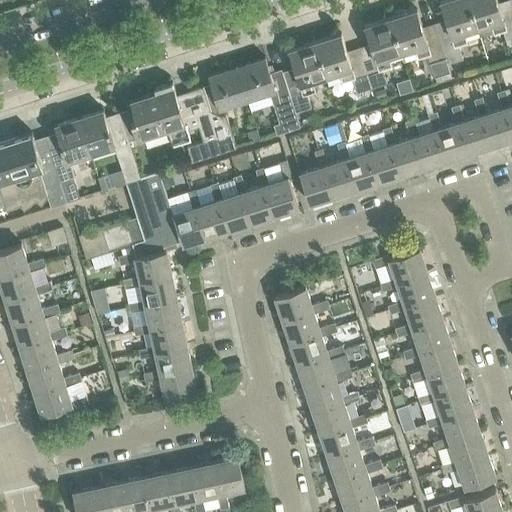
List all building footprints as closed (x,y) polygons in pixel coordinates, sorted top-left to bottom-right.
[(439,0),(448,25),(435,29),(451,78),(453,77),(448,62),(462,57),(457,43),(466,40),(464,31),(476,27),(467,0),(439,0)] [(497,0),(467,0),(476,27),(491,23),(493,32),(502,29),(507,43),(511,41),(511,7),(511,5),(500,8),(497,0)] [(417,8),(389,16),(400,51),(415,47),(417,56),(421,55),(423,64),(427,75),(435,73),(438,82),(451,78),(435,29),(424,32),(417,8)] [(372,49),(359,53),(370,87),(386,81),(382,67),(391,64),(388,55),(400,51),(389,16),(364,24),(372,49)] [(340,32),(314,40),(325,76),(339,71),(342,80),(351,77),(356,91),(365,88),(370,87),(359,53),(348,56),(340,32)] [(296,73),(284,77),(294,111),(296,110),(310,106),(306,91),(315,88),(312,80),(325,76),(314,40),(288,48),(296,73)] [(265,56),(235,65),(245,97),(250,95),(254,108),(272,102),(278,122),(273,124),(276,132),(300,125),(296,110),(294,111),(284,77),(281,68),(270,72),(265,56)] [(213,89),(205,92),(210,109),(213,111),(215,112),(218,105),(245,97),(235,65),(208,74),(213,89)] [(418,78),(411,80),(413,88),(421,86),(418,78)] [(187,132),(197,129),(199,129),(187,92),(186,92),(177,95),(171,79),(152,85),(153,89),(124,98),(128,112),(120,115),(127,138),(166,126),(171,142),(189,136),(187,132)] [(202,84),(185,89),(186,92),(187,92),(199,129),(203,141),(188,145),(192,159),(234,145),(225,113),(220,115),(215,112),(213,111),(210,109),(205,92),(202,84)] [(384,87),(373,91),(376,99),(387,95),(384,87)] [(365,88),(356,91),(358,98),(367,95),(365,88)] [(501,106),(487,111),(482,112),(492,143),(511,136),(511,126),(505,105),(510,103),(506,90),(497,92),(501,106)] [(478,114),(465,118),(459,120),(469,150),(492,143),(482,112),(487,111),(483,97),(474,100),(478,114)] [(455,121),(442,125),(436,127),(446,157),(469,150),(459,120),(465,118),(460,104),(451,107),(455,121)] [(103,107),(78,115),(89,151),(113,144),(124,180),(139,175),(130,145),(127,138),(120,115),(106,119),(103,107)] [(415,119),(409,121),(423,165),(446,157),(436,127),(442,125),(438,112),(429,115),(429,117),(416,121),(415,119)] [(57,135),(47,138),(60,179),(74,175),(69,158),(89,151),(78,115),(54,123),(57,135)] [(409,136),(396,140),(391,142),(400,172),(423,165),(409,121),(405,122),(409,136)] [(368,134),(364,136),(378,179),(400,172),(391,142),(396,140),(392,126),(382,129),(383,131),(369,135),(368,134)] [(257,127),(247,131),(250,141),(260,138),(257,127)] [(0,201),(4,200),(6,206),(21,201),(22,204),(37,199),(37,200),(47,197),(49,204),(66,199),(60,179),(47,138),(35,142),(31,129),(0,139),(0,201)] [(345,141),(341,143),(355,187),(378,179),(364,136),(360,137),(360,138),(346,142),(345,141)] [(313,152),(317,165),(322,164),(332,194),(355,187),(341,143),(313,152)] [(269,181),(263,183),(273,214),(297,207),(287,176),(292,175),(287,160),(278,163),(265,167),(269,181)] [(309,202),(332,194),(322,164),(317,165),(299,171),(309,202)] [(170,167),(159,170),(164,186),(175,183),(170,167)] [(247,189),(241,190),(251,221),(273,214),(263,183),(269,181),(265,167),(256,170),(260,184),(247,189)] [(139,175),(124,180),(126,184),(137,221),(143,238),(131,242),(130,242),(133,250),(135,256),(162,247),(163,247),(162,245),(175,241),(181,239),(167,197),(164,186),(159,170),(159,169),(154,171),(139,175)] [(223,196),(218,198),(228,228),(251,221),(241,190),(247,189),(242,174),(233,177),(233,178),(219,183),(223,196)] [(201,203),(195,205),(205,235),(228,228),(218,198),(223,196),(219,183),(219,181),(210,184),(215,199),(201,203)] [(187,191),(167,197),(181,239),(181,241),(182,243),(187,241),(205,235),(195,205),(201,203),(197,188),(187,191)] [(124,218),(112,222),(119,246),(130,242),(131,242),(126,225),(124,218)] [(137,221),(126,225),(131,242),(143,238),(137,221)] [(112,222),(100,225),(108,249),(119,246),(112,222)] [(100,225),(88,229),(96,253),(108,249),(100,225)] [(88,229),(77,232),(80,241),(85,256),(96,253),(88,229)] [(0,247),(0,275),(27,267),(28,271),(46,266),(43,257),(26,262),(19,242),(0,247)] [(133,250),(117,255),(120,263),(134,259),(138,274),(141,281),(170,272),(162,247),(135,256),(133,250)] [(372,258),(381,286),(426,271),(418,247),(388,257),(387,253),(372,258)] [(0,275),(0,287),(4,300),(34,290),(35,294),(53,288),(50,280),(33,285),(28,271),(27,267),(0,275)] [(390,312),(405,308),(403,304),(434,294),(426,271),(381,286),(390,312)] [(138,274),(123,279),(126,288),(139,284),(144,298),(145,304),(177,294),(170,272),(141,281),(138,274)] [(108,285),(96,286),(97,310),(110,309),(108,285)] [(274,295),(282,318),(312,308),(313,311),(328,306),(326,298),(310,303),(304,285),(274,295)] [(34,290),(4,300),(11,322),(41,312),(42,317),(58,312),(61,311),(58,303),(40,309),(35,294),(34,290)] [(144,298),(128,302),(130,311),(145,308),(148,322),(149,326),(180,320),(177,294),(145,304),(144,298)] [(403,304),(405,308),(410,323),(411,328),(442,317),(434,294),(403,304)] [(368,299),(361,301),(365,315),(373,313),(368,299)] [(282,318),(290,342),(320,331),(321,334),(336,329),(333,321),(318,326),(313,311),(312,308),(282,318)] [(41,312),(11,322),(18,346),(48,336),(50,340),(68,334),(65,326),(62,327),(47,331),(42,317),(41,312)] [(88,312),(79,315),(82,324),(91,321),(89,312),(88,312)] [(412,331),(417,346),(419,350),(449,340),(442,317),(411,328),(410,323),(395,328),(398,336),(412,331)] [(148,322),(133,325),(135,334),(150,331),(153,346),(154,350),(185,343),(180,320),(149,326),(148,322)] [(290,342),(297,363),(327,353),(328,357),(344,351),(341,343),(326,349),(321,334),(320,331),(290,342)] [(18,346),(25,369),(56,359),(57,363),(75,357),(72,348),(54,354),(50,340),(48,336),(18,346)] [(420,354),(425,368),(426,372),(456,362),(449,340),(419,350),(417,346),(403,351),(406,359),(420,354)] [(153,346),(138,349),(140,358),(155,355),(158,368),(159,373),(190,366),(185,343),(154,350),(153,346)] [(297,363),(305,387),(335,377),(336,380),(351,375),(349,367),(333,372),(328,357),(327,353),(297,363)] [(25,369),(32,392),(62,382),(64,386),(82,380),(79,372),(61,377),(57,363),(56,359),(25,369)] [(421,405),(435,400),(434,395),(464,385),(456,362),(426,372),(425,368),(410,373),(421,405)] [(158,368),(143,372),(145,381),(160,377),(164,396),(195,389),(190,366),(159,373),(158,368)] [(127,367),(117,370),(121,382),(131,379),(127,367)] [(305,387),(312,410),(343,400),(343,403),(359,398),(356,390),(341,395),(336,380),(335,377),(305,387)] [(68,399),(64,386),(62,382),(32,392),(39,413),(69,404),(70,407),(88,402),(86,393),(68,399)] [(434,395),(435,400),(440,414),(441,418),(472,408),(464,385),(434,395)] [(402,392),(393,395),(396,407),(405,404),(402,392)] [(312,410),(319,431),(350,421),(351,426),(366,420),(364,412),(348,418),(343,403),(343,400),(312,410)] [(443,422),(447,436),(449,441),(479,431),(472,408),(441,418),(440,414),(426,419),(428,427),(443,422)] [(319,431),(327,455),(358,445),(359,448),(374,443),(371,435),(356,440),(351,426),(350,421),(319,431)] [(437,449),(442,464),(442,465),(456,461),(457,464),(487,454),(479,431),(449,441),(447,436),(433,441),(436,449),(437,449)] [(327,455),(335,478),(365,468),(366,471),(382,466),(379,458),(364,463),(359,448),(358,445),(327,455)] [(495,477),(487,454),(457,464),(456,461),(442,465),(442,464),(441,465),(444,473),(458,468),(464,487),(495,477)] [(236,456),(212,461),(219,492),(222,506),(222,509),(226,508),(231,507),(228,490),(243,487),(236,456)] [(403,460),(396,462),(399,472),(406,469),(403,460)] [(212,461),(189,466),(196,497),(195,498),(197,511),(207,511),(206,509),(222,506),(219,492),(212,461)] [(189,466),(166,471),(173,502),(171,503),(173,511),(182,511),(180,501),(195,498),(196,497),(189,466)] [(335,478),(342,500),(373,490),(374,494),(389,489),(386,481),(371,486),(366,471),(365,468),(335,478)] [(166,471),(142,476),(149,507),(148,508),(148,511),(158,511),(157,506),(171,503),(173,502),(166,471)] [(142,476),(118,481),(124,511),(148,511),(148,508),(149,507),(142,476)] [(124,511),(118,481),(95,486),(100,511),(124,511)] [(430,485),(423,488),(427,498),(434,496),(430,485)] [(100,511),(95,486),(70,491),(74,511),(100,511)] [(465,504),(467,511),(501,511),(494,489),(463,499),(462,495),(447,500),(449,509),(465,504)] [(342,500),(346,511),(396,511),(397,511),(394,504),(379,509),(374,494),(373,490),(342,500)]
